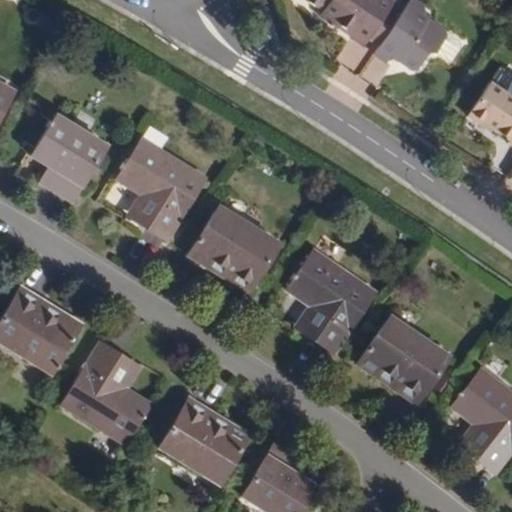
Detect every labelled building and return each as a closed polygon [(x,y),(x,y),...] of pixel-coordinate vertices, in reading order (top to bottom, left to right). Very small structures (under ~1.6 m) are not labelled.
[(307,0),(308,2),(317,7),(321,6),(325,9),(337,17),(334,22),(353,33),(350,38),(365,47),(370,39),(388,8),(393,0),(307,0)] [(422,1),(420,0),(408,0),(398,15),(379,44),(373,53),(387,62),(391,55),(411,69),(419,67),(429,52),(436,51),(446,35),(445,27),(429,18),(428,9),(422,7),(422,1)] [(370,39),(379,44),(398,15),(388,8),(370,39)] [(322,14),(334,22),(337,17),(325,9),(322,14)] [(0,115),(16,85),(0,76),(0,115)] [(507,142),(511,145),(511,79),(503,92),(489,83),(467,115),(482,125),(484,123),(508,139),(507,142)] [(109,139),(60,109),(34,149),(52,160),(61,165),(51,181),(75,195),(109,139)] [(201,180),(139,141),(113,182),(137,196),(152,206),(139,228),(162,243),(201,180)] [(51,181),(61,165),(52,160),(42,176),(51,181)] [(139,228),(152,206),(137,196),(123,219),(139,228)] [(281,239),(221,200),(189,249),(209,261),(215,252),(256,279),(281,239)] [(374,288),(313,246),(286,284),(308,300),(324,311),(310,333),(332,348),(374,288)] [(209,261),(251,287),(256,279),(215,252),(209,261)] [(52,323),(57,316),(16,291),(12,298),(52,323)] [(52,323),(12,298),(0,316),(0,346),(48,376),(77,329),(57,316),(52,323)] [(310,333),(324,311),(308,300),(294,322),(310,333)] [(447,359),(389,318),(356,364),(375,378),(382,370),(420,398),(447,359)] [(123,359),(99,345),(60,406),(122,446),(148,406),(124,390),(109,380),(123,359)] [(109,380),(124,390),(138,369),(123,359),(109,380)] [(382,370),(375,378),(415,406),(420,398),(382,370)] [(511,449),(511,398),(480,372),(449,410),(471,427),(485,439),(470,458),(492,475),(511,449)] [(225,429),(230,422),(189,396),(184,403),(225,429)] [(225,429),(184,403),(158,444),(219,483),(250,434),(230,422),(225,429)] [(456,446),(470,458),(485,439),(471,427),(456,446)] [(298,458),(275,443),(240,497),(263,511),(301,511),(315,491),(297,479),(288,474),(298,458)] [(298,458),(288,474),(297,479),(307,463),(298,458)]
